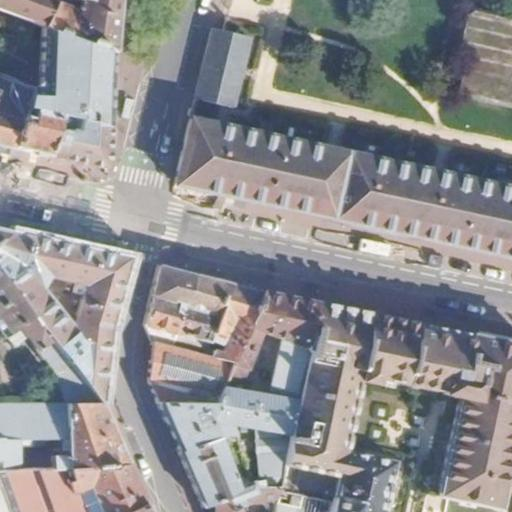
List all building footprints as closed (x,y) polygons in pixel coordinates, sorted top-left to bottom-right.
[(0,0),(0,10),(39,25),(42,26),(45,28),(55,5),(57,0),(0,0)] [(75,12),(55,5),(45,28),(112,54),(115,23),(116,0),(75,0),(79,1),(75,12)] [(461,15),(453,49),(461,60),(452,98),(511,112),(511,18),(472,9),(461,15)] [(38,90),(26,87),(21,106),(55,115),(66,118),(64,129),(61,143),(51,142),(48,157),(106,173),(107,136),(107,106),(110,79),(112,54),(45,28),(42,26),(39,25),(38,45),(38,90)] [(210,32),(200,71),(192,99),(229,108),(245,41),(219,34),(210,32)] [(0,144),(13,148),(21,106),(26,87),(23,87),(11,82),(6,96),(0,94),(0,144)] [(55,115),(21,106),(13,148),(48,157),(51,142),(61,143),(64,129),(53,128),(55,115)] [(397,233),(511,258),(511,191),(201,124),(187,121),(171,185),(194,190),(324,218),(324,220),(396,235),(397,233)] [(0,334),(13,353),(29,342),(44,361),(57,352),(0,276),(0,237),(5,233),(0,231),(0,334)] [(102,356),(124,260),(76,249),(5,233),(0,237),(0,276),(57,352),(99,406),(102,356)] [(191,276),(155,266),(141,325),(162,330),(161,335),(159,334),(159,344),(159,346),(169,349),(191,276)] [(257,292),(191,276),(169,349),(196,354),(199,341),(206,342),(206,340),(219,343),(216,352),(202,349),(200,356),(229,362),(257,292)] [(229,362),(213,401),(207,417),(216,436),(226,438),(231,439),(230,425),(250,428),(255,478),(275,477),(278,464),(313,303),(289,298),(281,340),(282,340),(277,363),(284,371),(278,398),(241,391),(258,355),(249,351),(256,332),(267,335),(275,296),(257,292),(229,362)] [(289,298),(275,296),(267,335),(281,340),(289,298)] [(313,303),(278,464),(275,477),(273,488),(270,502),(295,507),(297,495),(327,502),(325,511),(429,511),(433,498),(495,509),(511,423),(511,342),(504,341),(313,303)] [(159,344),(148,341),(146,385),(154,403),(213,401),(229,362),(200,356),(196,354),(169,349),(159,346),(159,344)] [(44,361),(54,375),(66,409),(82,408),(99,406),(57,352),(44,361)] [(154,403),(176,452),(216,436),(207,417),(213,401),(154,403)] [(67,441),(64,441),(64,448),(58,448),(58,454),(65,454),(65,459),(49,459),(49,469),(62,468),(78,467),(124,465),(99,406),(82,408),(66,409),(67,441)] [(66,409),(0,407),(0,441),(42,441),(64,441),(67,441),(66,409)] [(216,436),(176,452),(200,509),(207,506),(240,494),(242,498),(254,494),(252,489),(260,488),(259,480),(248,481),(240,461),(233,463),(240,483),(234,486),(216,436)] [(42,441),(0,441),(0,471),(16,471),(17,449),(42,449),(42,441)] [(124,465),(78,467),(97,511),(137,494),(124,465)] [(16,471),(0,471),(0,498),(4,511),(80,511),(74,498),(62,468),(49,469),(16,471)] [(260,488),(252,489),(254,494),(242,498),(240,494),(207,506),(209,511),(268,511),(268,509),(270,502),(273,488),(260,488)] [(127,511),(142,507),(137,494),(97,511),(127,511)]
